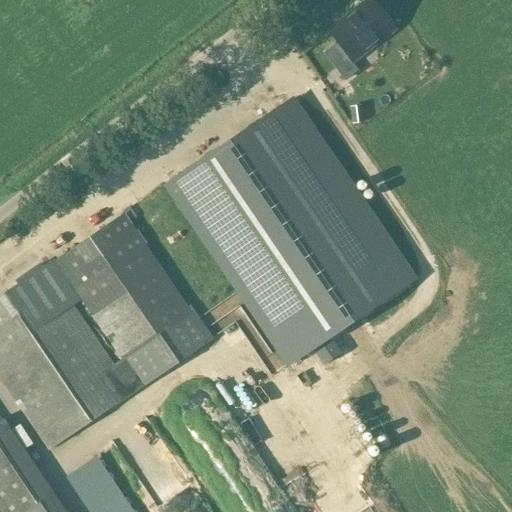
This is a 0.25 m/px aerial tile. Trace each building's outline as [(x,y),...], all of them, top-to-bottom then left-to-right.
[(372,0),(369,0),(328,33),(351,62),(394,29),(372,0)] [(162,186),(286,369),(417,280),(292,97),(162,186)] [(114,365),(73,306),(79,302),(53,262),(44,268),(42,264),(15,282),(18,286),(0,297),(0,377),(49,451),(211,341),(193,314),(125,215),(56,261),(122,359),(114,365)] [(62,237),(39,247),(44,258),(67,249),(62,237)] [(0,510),(1,511),(65,511),(54,494),(3,418),(2,419),(0,416),(0,510)] [(129,511),(96,454),(63,473),(85,511),(129,511)]
